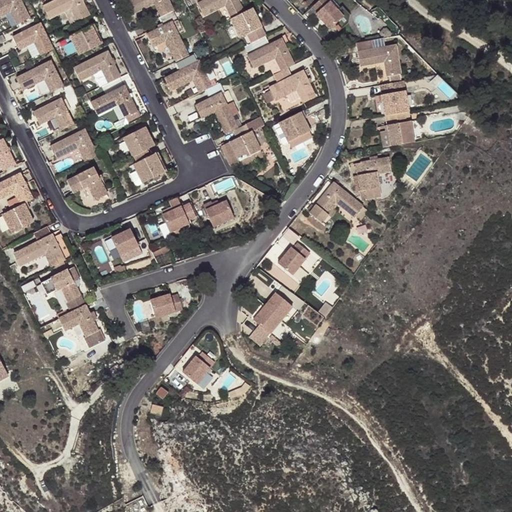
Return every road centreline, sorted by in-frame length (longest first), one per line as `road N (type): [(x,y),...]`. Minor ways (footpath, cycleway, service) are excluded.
road 1 (residential): [(102,0),(187,174),(169,193),(75,228),(48,199),(0,98)]
road 2 (residential): [(232,259),(265,236),(314,179),(336,116),(322,54),(271,0)]
road 3 (track): [(425,511),(360,421),(335,401),(237,357),(218,298)]
road 4 (residential): [(126,444),(127,411),(143,381),(218,298),(232,259)]
road 5 (unclassified): [(105,293),(232,259)]
road 6 (residential): [(405,0),(511,70)]
